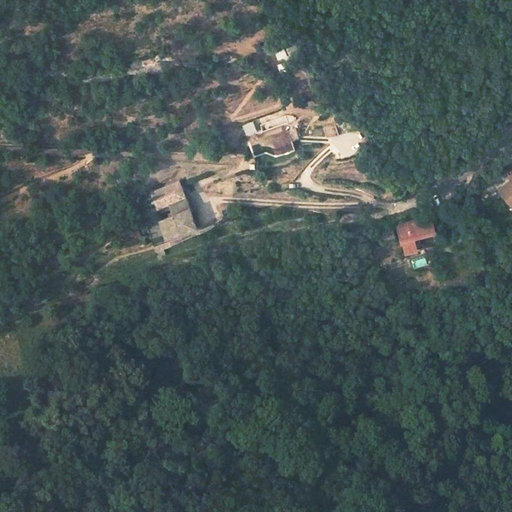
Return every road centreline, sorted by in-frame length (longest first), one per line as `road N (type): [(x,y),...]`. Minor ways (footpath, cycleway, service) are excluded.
road 1 (track): [(402,206),(280,232),(100,297),(64,301),(32,351),(28,411),(0,433)]
road 2 (track): [(377,204),(304,183),(333,146),(298,140)]
road 3 (residential): [(511,132),(402,206)]
